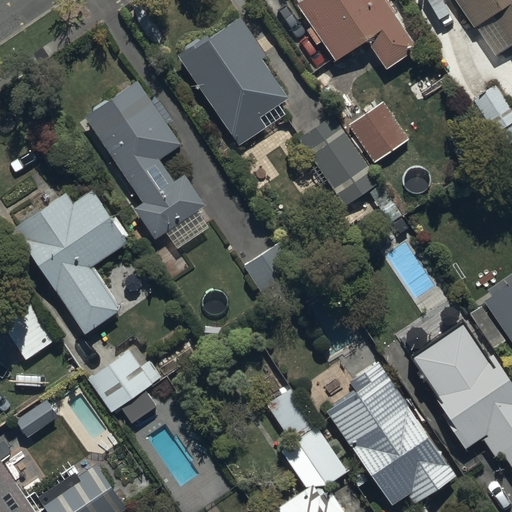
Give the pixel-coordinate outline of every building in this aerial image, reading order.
[(386,0),(298,0),(337,58),(365,39),(385,69),(418,48),(398,18),(386,0)] [(511,0),(454,0),(473,28),(493,14),(511,42),(511,0)] [(179,55),(239,145),(299,105),(240,15),(179,55)] [(421,107),(441,92),(427,73),(407,88),(421,107)] [(184,171),(173,178),(160,157),(182,143),(140,81),(85,117),(126,180),(140,200),(131,206),(153,240),(206,204),(184,171)] [(511,118),(511,109),(495,83),(471,98),(493,131),(511,118)] [(373,162),(412,136),(387,98),(347,124),(373,162)] [(378,184),(332,114),(297,137),(344,207),(378,184)] [(127,243),(92,190),(73,202),(66,190),(12,225),(19,237),(55,290),(83,333),(122,308),(94,265),(127,243)] [(278,241),(242,264),(266,299),(301,276),(278,241)] [(511,280),(483,299),(511,343),(511,280)] [(0,322),(27,364),(62,340),(29,291),(0,309),(0,322)] [(470,444),(487,433),(511,471),(511,382),(470,319),(412,357),(446,409),(439,414),(462,449),(470,444)] [(87,376),(112,414),(162,381),(138,343),(87,376)] [(451,467),(387,370),(379,359),(347,379),(355,391),(329,408),(393,505),(409,495),(415,504),(457,476),(451,467)] [(349,472),(318,425),(293,387),(266,405),(291,443),(280,450),(307,490),(273,511),(343,511),(327,487),(349,472)] [(29,439),(58,420),(44,400),(15,419),(29,439)] [(0,511),(36,511),(0,457),(0,511)] [(219,460),(187,484),(206,511),(239,511),(251,504),(219,460)] [(42,497),(52,511),(125,511),(128,510),(96,462),(42,497)]
